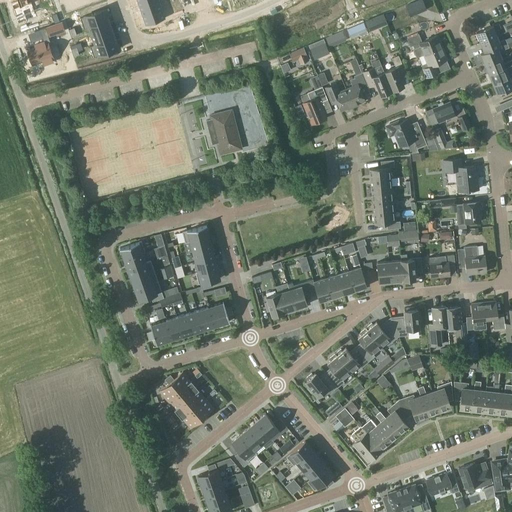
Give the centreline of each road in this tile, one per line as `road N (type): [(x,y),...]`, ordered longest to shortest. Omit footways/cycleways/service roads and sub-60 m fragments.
road 1 (unclassified): [(163,511),(0,40)]
road 2 (residential): [(218,208),(113,235),(105,247),(147,370),(250,337)]
road 3 (residential): [(277,382),(180,464),(196,511)]
road 4 (residential): [(511,433),(357,485)]
road 5 (residential): [(374,299),(492,285),(505,271)]
road 6 (residential): [(357,485),(277,382)]
road 7 (residential): [(250,337),(374,299)]
road 8 (residential): [(374,299),(277,382)]
road 9 (residential): [(120,0),(136,47),(210,25)]
road 10 (residential): [(250,337),(220,214)]
road 11 (residential): [(352,124),(469,77)]
